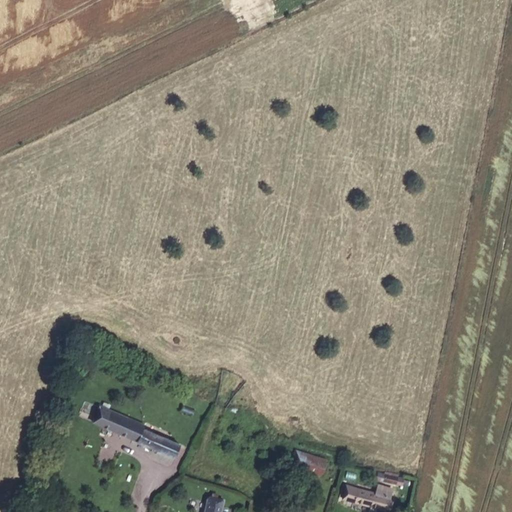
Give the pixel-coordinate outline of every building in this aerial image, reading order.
[(241,402),(233,424),(255,431),(260,409),(241,402)] [(137,423),(98,406),(90,423),(170,457),(176,446),(135,426),(137,423)] [(219,420),(212,443),(267,461),(274,437),(255,431),(233,424),(219,420)] [(296,447),(291,464),(320,474),(325,457),(296,447)] [(399,481),(373,476),(372,484),(398,489),(399,481)] [(382,511),(387,493),(377,490),(375,499),(371,498),(342,489),(338,503),(367,511),(370,511),(382,511)] [(217,511),(222,497),(211,494),(209,499),(203,497),(197,511),(217,511)]
